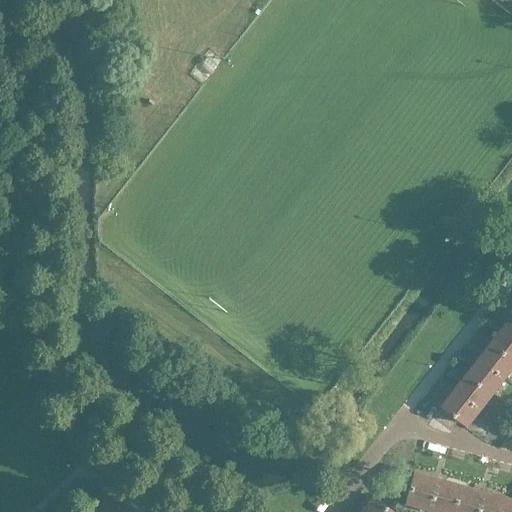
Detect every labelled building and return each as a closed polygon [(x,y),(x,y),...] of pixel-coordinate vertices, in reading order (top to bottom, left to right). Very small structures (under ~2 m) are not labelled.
[(511,331),(506,326),(493,342),(511,356),(511,331)] [(511,369),(511,356),(493,342),(481,358),(506,378),(511,369)] [(506,378),(481,358),(469,374),(494,393),(506,378)] [(494,393),(469,374),(456,389),(481,409),(494,393)] [(481,409),(456,389),(444,406),(469,425),(481,409)] [(429,509),(438,479),(414,472),(405,503),(429,509)] [(439,511),(453,511),(461,485),(438,479),(429,509),(439,511)] [(477,511),(483,491),(461,485),(453,511),(477,511)] [(502,511),(506,498),(483,491),(477,511),(502,511)] [(393,511),(373,496),(360,511),(393,511)] [(511,511),(511,499),(506,498),(502,511),(511,511)]
